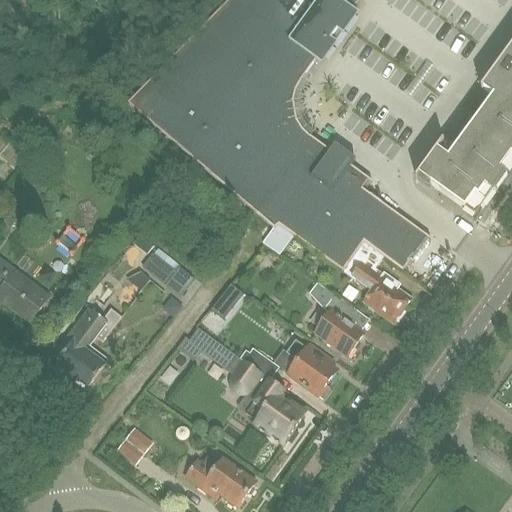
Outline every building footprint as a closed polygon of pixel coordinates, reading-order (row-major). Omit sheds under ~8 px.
[(233,0),(129,106),(257,215),(311,139),(310,138),(310,139),(303,131),(297,122),(294,102),(296,92),(301,83),(302,83),(317,61),(291,43),(322,0),(233,0)] [(332,41),(338,32),(344,37),(360,16),(353,11),(361,0),(322,0),(291,43),(317,61),(323,66),(338,46),(332,41)] [(440,152),(419,180),(430,188),(465,213),(471,205),(482,213),(511,172),(511,51),(483,92),(494,100),(485,112),(474,128),(473,129),(461,146),(451,160),(440,152)] [(311,139),(257,215),(276,231),(280,227),(296,239),(344,274),(365,245),(384,261),(384,260),(403,273),(410,262),(414,265),(431,241),(362,191),(369,182),(372,185),(373,183),(352,168),(357,162),(335,146),(330,153),(325,149),(311,139)] [(280,227),(276,231),(264,246),(282,258),(296,239),(280,227)] [(376,271),(384,261),(365,245),(344,274),(357,283),(357,284),(372,295),(366,305),(394,325),(396,322),(399,324),(405,315),(403,313),(411,302),(397,292),(400,288),(376,271)] [(176,273),(154,257),(144,269),(165,286),(181,300),(195,282),(179,269),(176,273)] [(0,261),(0,302),(3,305),(18,316),(33,327),(53,300),(0,261)] [(128,281),(143,294),(152,282),(143,275),(128,281)] [(363,339),(365,336),(363,335),(351,326),(359,315),(344,304),(320,285),(311,296),(326,312),(331,316),(316,336),(348,359),(363,339)] [(224,324),(245,297),(232,287),(211,313),(224,324)] [(94,339),(102,344),(121,319),(111,312),(103,322),(90,313),(60,351),(66,356),(58,366),(88,390),(109,364),(88,347),(94,339)] [(351,326),(363,335),(371,324),(359,315),(351,326)] [(219,345),(201,331),(193,341),(189,338),(180,350),(196,363),(203,354),(208,358),(219,345)] [(331,391),(328,388),(338,374),(331,370),(334,365),(311,348),(308,351),(297,343),(287,356),(299,364),(290,377),(323,402),(331,391)] [(257,424),(274,436),(273,438),(273,440),(275,442),(278,444),(281,444),(282,442),(286,445),(305,421),(279,402),(286,393),(272,383),(263,377),(241,361),(219,345),(208,358),(233,377),(231,379),(230,381),(230,385),(230,388),(231,390),(232,393),(233,394),(236,396),(240,398),(241,398),(245,397),(248,396),(250,393),(247,398),(255,405),(247,416),(258,423),(257,424)] [(241,361),(263,377),(272,364),(254,351),(251,356),(247,353),(241,361)] [(281,371),(290,377),(299,364),(287,356),(285,354),(275,367),(281,371)] [(263,377),(272,383),(281,371),(275,367),(272,364),(263,377)] [(120,447),(132,427),(122,421),(110,441),(120,447)] [(154,446),(135,431),(117,454),(136,469),(145,457),(154,446)] [(184,481),(194,488),(196,488),(210,498),(214,493),(223,499),(239,511),(257,487),(231,468),(222,462),(212,454),(205,464),(199,460),(184,481)]
